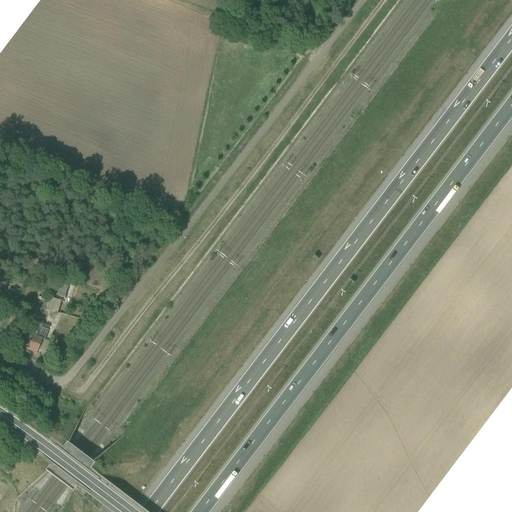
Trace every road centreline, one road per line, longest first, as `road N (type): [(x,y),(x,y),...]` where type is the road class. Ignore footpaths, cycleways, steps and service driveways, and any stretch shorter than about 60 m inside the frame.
road 1 (motorway): [(511,39),(149,511)]
road 2 (unclassified): [(362,0),(66,379),(0,356)]
road 3 (motorway): [(204,511),(511,111)]
road 4 (unclassified): [(0,414),(129,511)]
